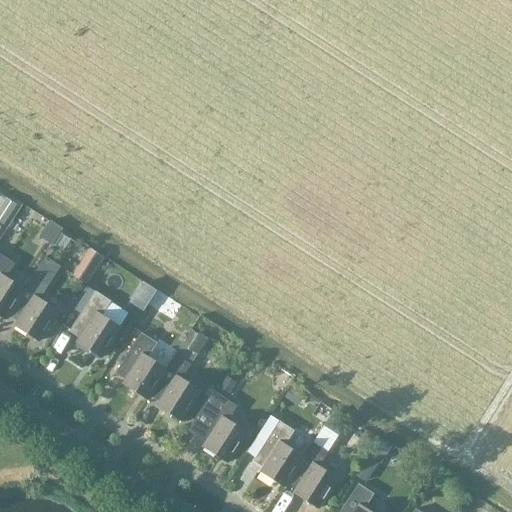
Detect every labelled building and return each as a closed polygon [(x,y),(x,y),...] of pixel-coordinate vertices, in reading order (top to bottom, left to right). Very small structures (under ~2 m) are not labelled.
[(5,199),(0,206),(0,223),(2,225),(15,206),(5,199)] [(9,227),(17,231),(22,224),(14,219),(9,227)] [(42,228),(37,234),(44,239),(50,243),(60,229),(47,220),(45,223),(42,228)] [(5,316),(21,290),(3,279),(12,265),(0,256),(0,317),(2,319),(5,316)] [(21,290),(5,316),(15,322),(12,326),(39,343),(57,314),(38,302),(60,267),(43,256),(21,290)] [(83,264),(75,277),(85,284),(94,270),(83,264)] [(140,280),(127,301),(141,309),(154,289),(140,280)] [(93,292),(67,332),(77,338),(75,342),(99,358),(118,329),(117,328),(127,313),(109,302),(93,292)] [(163,300),(155,295),(148,306),(156,311),(163,300)] [(164,371),(148,395),(157,401),(154,406),(179,422),(198,393),(208,377),(189,365),(196,355),(187,349),(197,334),(190,330),(182,342),(174,356),(164,371)] [(197,334),(187,349),(196,355),(207,339),(198,333),(197,334)] [(148,395),(164,371),(145,359),(155,344),(139,334),(114,374),(124,380),(121,384),(145,399),(148,395)] [(224,377),(218,387),(225,392),(232,382),(224,377)] [(299,394),(289,387),(282,396),(292,403),(299,394)] [(235,406),(219,396),(211,391),(185,432),(204,444),(201,447),(225,463),(244,433),(225,421),(235,406)] [(245,456),(265,417),(256,412),(235,451),(245,456)] [(330,414),(321,427),(336,436),(344,423),(330,414)] [(285,483),(301,458),(282,446),(292,431),(277,422),(251,462),(260,468),(258,471),(282,487),(285,483)] [(374,437),(363,454),(376,462),(387,446),(374,437)] [(301,458),(285,483),(294,490),(292,493),(316,509),(335,480),(316,467),(325,453),(310,444),(301,458)] [(366,511),(362,509),(372,495),(356,485),(338,511),(366,511)]
